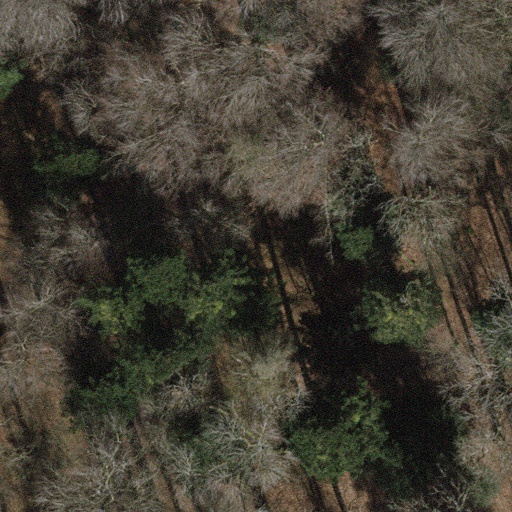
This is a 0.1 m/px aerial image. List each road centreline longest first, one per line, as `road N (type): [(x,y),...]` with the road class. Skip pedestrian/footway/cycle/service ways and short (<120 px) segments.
road 1 (track): [(0,304),(277,89),(349,0)]
road 2 (track): [(253,511),(26,284)]
